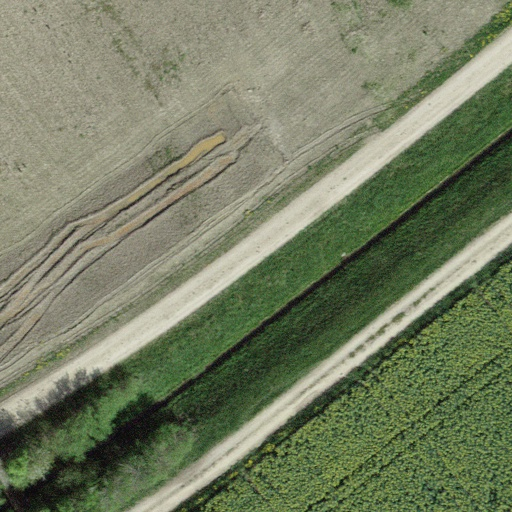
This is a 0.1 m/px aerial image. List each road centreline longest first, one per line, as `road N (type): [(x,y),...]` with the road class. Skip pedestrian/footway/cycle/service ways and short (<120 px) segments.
road 1 (track): [(0,425),(511,36)]
road 2 (track): [(129,511),(511,238)]
